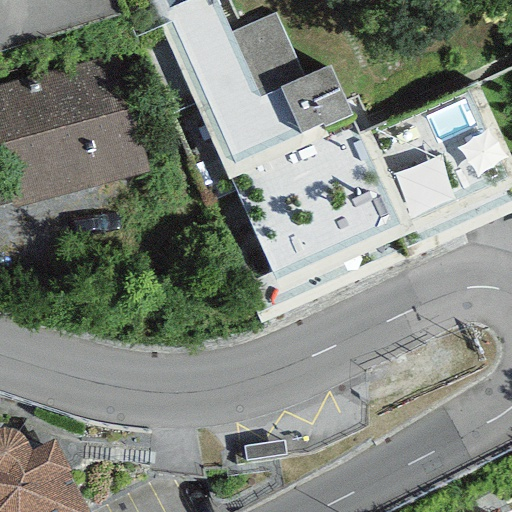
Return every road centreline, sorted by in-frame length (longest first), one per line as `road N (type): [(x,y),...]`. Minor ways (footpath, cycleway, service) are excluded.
road 1 (tertiary): [(511,292),(443,286),(350,338),(218,391),(91,384),(0,355)]
road 2 (tertiary): [(319,511),(466,437),(511,403)]
